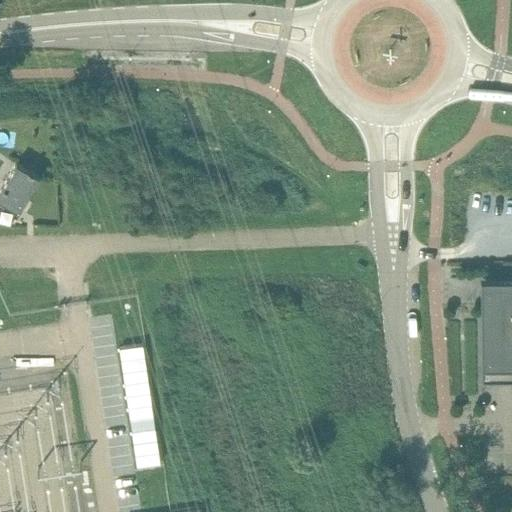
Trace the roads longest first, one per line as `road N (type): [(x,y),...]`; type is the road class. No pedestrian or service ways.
road 1 (unclassified): [(437,511),(397,382),(390,118)]
road 2 (tertiary): [(0,35),(155,23),(320,41)]
